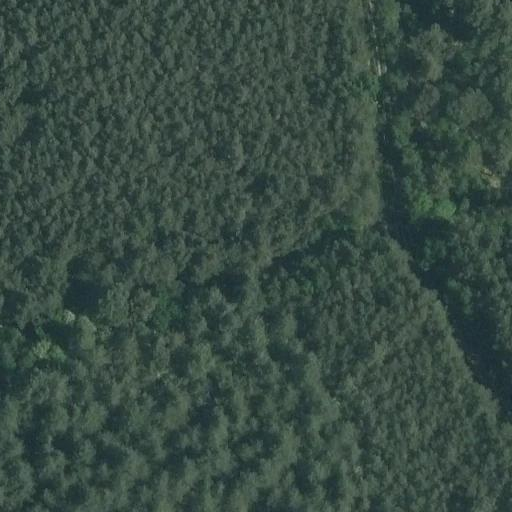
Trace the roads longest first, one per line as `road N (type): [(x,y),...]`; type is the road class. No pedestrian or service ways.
road 1 (track): [(353,0),(384,237),(511,455)]
road 2 (track): [(511,412),(406,233),(374,0)]
